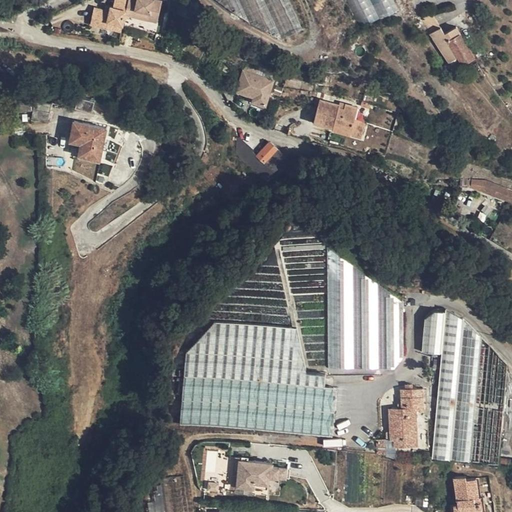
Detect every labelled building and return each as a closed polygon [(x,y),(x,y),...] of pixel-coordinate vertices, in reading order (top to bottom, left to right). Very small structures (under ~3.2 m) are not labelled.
[(129,0),(115,0),(114,9),(106,7),(105,12),(95,9),(91,26),(108,29),(109,22),(124,25),(126,16),(129,0)] [(164,2),(153,0),(137,0),(137,1),(133,0),(129,0),(126,16),(135,18),(137,11),(152,14),(151,21),(159,22),(164,2)] [(289,0),(216,0),(220,9),(236,2),(246,25),(264,17),(274,40),(302,29),(289,0)] [(152,14),(137,11),(135,18),(151,21),(152,14)] [(422,20),(431,34),(441,28),(432,14),(422,20)] [(124,25),(109,22),(108,29),(123,32),(124,25)] [(441,28),(431,34),(450,63),(458,59),(462,64),(474,58),(460,34),(461,33),(457,27),(445,35),(441,28)] [(183,47),(169,42),(164,54),(178,60),(183,47)] [(273,82),(244,71),(238,90),(255,97),(254,100),(266,104),(273,82)] [(93,112),(96,101),(79,96),(76,108),(93,112)] [(52,103),(35,100),(20,101),(20,111),(33,110),(32,117),(49,119),(52,103)] [(320,101),(314,122),(333,128),(332,129),(361,138),(366,123),(355,119),(359,108),(339,103),(339,107),(320,101)] [(101,159),(107,127),(75,120),(71,141),(82,143),(79,155),(101,159)] [(279,149),(271,141),(257,154),(244,139),(233,148),(249,166),(259,157),(264,162),(279,149)] [(511,192),(486,183),(483,192),(511,202),(511,192)] [(313,235),(294,238),(305,331),(324,329),(313,235)] [(402,358),(403,301),(329,244),(327,368),(390,369),(402,358)] [(511,463),(511,386),(504,376),(505,368),(462,322),(444,312),(438,313),(434,314),(424,322),(420,355),(439,358),(428,458),(511,463)] [(326,387),(327,374),(308,373),(301,337),(208,331),(188,354),(184,428),(334,437),(337,387),(326,387)] [(425,453),(424,408),(420,408),(420,392),(409,392),(409,388),(404,388),(404,392),(399,393),(400,413),(386,413),(387,443),(390,443),(390,449),(414,449),(414,453),(425,453)] [(386,455),(385,440),(377,440),(377,453),(378,455),(386,455)] [(245,460),(232,459),(231,477),(238,477),(236,477),(236,476),(235,476),(235,474),(235,472),(236,470),(237,470),(239,470),(244,470),(245,462),(245,460)] [(285,479),(285,469),(271,468),(271,464),(245,462),(244,470),(239,470),(237,470),(236,470),(235,472),(235,474),(235,476),(236,476),(236,477),(238,477),(231,477),(230,487),(266,491),(268,478),(285,479)] [(143,511),(188,511),(184,475),(173,476),(162,477),(163,484),(159,484),(155,490),(156,499),(149,500),(151,510),(143,511)] [(466,477),(453,479),(457,505),(454,506),(454,511),(482,511),(481,502),(479,502),(475,479),(466,480),(466,477)]
